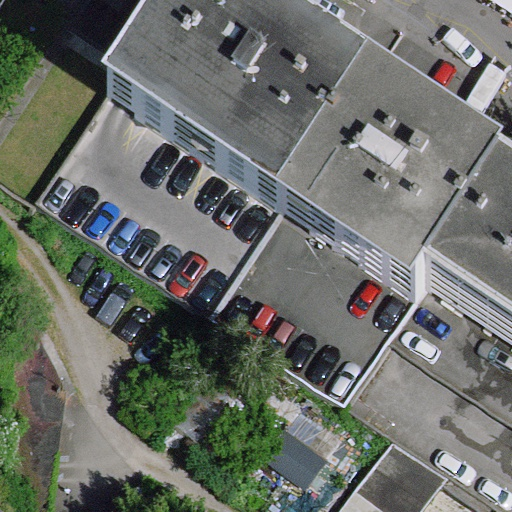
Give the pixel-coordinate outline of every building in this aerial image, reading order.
[(173,0),(107,100),(122,111),(276,214),(367,79),(248,0),(173,0)] [(367,79),(276,214),(281,217),(298,228),(409,300),(420,284),(494,172),(498,166),(385,91),(367,79)] [(511,184),(494,172),(420,284),(511,344),(511,184)] [(48,511),(63,391),(9,387),(0,481),(0,511),(48,511)] [(342,511),(422,511),(439,489),(444,481),(391,444),(342,511)]
